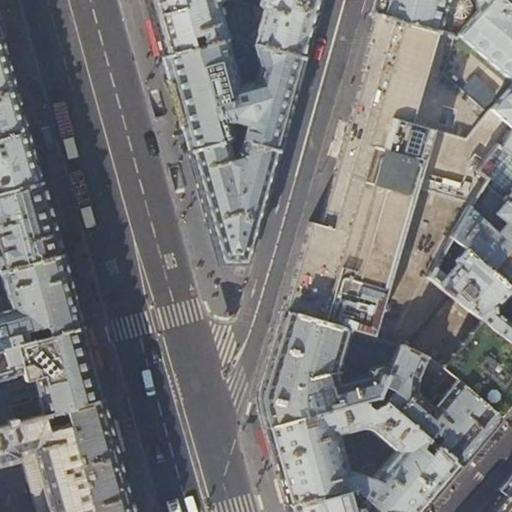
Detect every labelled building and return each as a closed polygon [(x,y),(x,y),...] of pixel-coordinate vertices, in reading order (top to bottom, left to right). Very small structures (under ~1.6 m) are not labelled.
[(316,0),(147,0),(151,14),(163,57),(230,38),(301,58),(313,12),(316,0)] [(511,0),(373,0),(369,13),(374,15),(453,39),(443,73),(485,111),(487,109),(490,112),(492,112),(509,126),(511,122),(511,0)] [(297,247),(279,311),(397,346),(428,360),(498,417),(511,399),(511,346),(428,275),(450,237),(483,181),(484,179),(474,170),(494,143),(499,147),(511,128),(509,126),(492,112),(490,112),(487,109),(485,111),(443,73),(453,39),(374,15),(366,42),(368,44),(361,69),(363,70),(359,82),(335,157),(314,225),(304,223),(297,247)] [(0,36),(0,192),(41,182),(25,122),(1,36),(0,36)] [(178,111),(189,150),(232,138),(275,151),(288,102),(301,58),(230,38),(163,57),(178,111)] [(511,128),(499,147),(494,143),(474,170),(484,179),(483,181),(511,205),(511,128)] [(219,262),(244,262),(259,207),(275,151),(232,138),(189,150),(203,202),(219,262)] [(511,275),(511,205),(483,181),(450,237),(505,284),(511,275)] [(0,271),(61,254),(42,187),(41,182),(0,192),(0,271)] [(511,319),(500,309),(508,300),(511,303),(511,288),(505,284),(450,237),(428,275),(511,346),(511,319)] [(0,349),(81,326),(69,284),(61,254),(0,271),(0,276),(9,309),(0,311),(0,349)] [(279,311),(269,346),(257,389),(258,405),(264,427),(374,397),(377,390),(379,386),(397,346),(279,311)] [(0,404),(0,405),(6,426),(101,398),(96,382),(81,326),(0,349),(0,404)] [(377,390),(374,397),(456,466),(470,449),(498,417),(428,360),(397,346),(379,386),(391,391),(385,397),(377,390)] [(416,511),(456,466),(374,397),(264,427),(276,468),(286,506),(350,488),(378,511),(416,511)] [(101,398),(6,426),(0,427),(0,511),(132,511),(124,482),(101,398)] [(511,473),(498,489),(511,498),(511,473)] [(378,511),(350,488),(286,506),(287,511),(378,511)] [(511,511),(511,498),(498,489),(495,493),(478,511),(511,511)]
